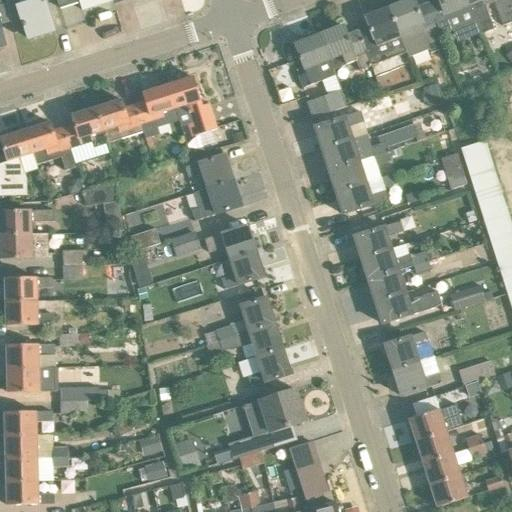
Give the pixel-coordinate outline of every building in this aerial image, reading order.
[(0,0),(0,47),(6,46),(0,22),(0,16),(10,14),(7,1),(6,0),(0,0)] [(54,32),(44,0),(32,0),(34,3),(19,8),(16,0),(12,0),(7,1),(10,14),(15,34),(26,31),(28,40),(54,32)] [(56,0),(60,10),(79,4),(82,12),(113,3),(111,0),(56,0)] [(417,8),(414,0),(390,10),(404,46),(424,39),(430,52),(445,47),(441,35),(429,4),(417,8)] [(476,22),(467,0),(438,0),(429,4),(441,35),(476,22)] [(467,0),(476,22),(481,35),(504,26),(499,14),(511,10),(511,9),(508,0),(467,0)] [(390,10),(366,19),(369,26),(358,30),(369,59),(404,46),(390,10)] [(344,28),(320,37),(334,71),(356,62),(360,72),(372,68),(369,59),(358,30),(347,35),(344,28)] [(303,89),(322,82),(336,76),(334,71),(320,37),(295,47),(305,72),(297,75),(303,89)] [(193,78),(168,86),(175,109),(179,121),(181,124),(186,123),(189,134),(194,132),(200,150),(217,145),(215,137),(219,135),(210,105),(202,107),(193,78)] [(444,103),(438,84),(423,89),(429,108),(444,103)] [(135,105),(144,133),(146,140),(159,136),(157,128),(179,121),(175,109),(168,86),(144,94),(146,102),(135,105)] [(342,92),(308,103),(313,119),(348,108),(342,92)] [(97,109),(108,144),(144,133),(135,105),(124,109),(122,101),(97,109)] [(108,144),(97,109),(72,117),(75,125),(65,128),(72,151),(92,144),(94,149),(108,144)] [(316,127),(323,150),(354,139),(350,127),(365,123),(362,113),(316,127)] [(26,132),(32,152),(36,166),(60,159),(64,172),(77,168),(72,151),(65,128),(53,131),(51,124),(26,132)] [(380,145),(372,148),(375,157),(389,153),(388,148),(412,140),(408,128),(378,138),(380,145)] [(32,152),(26,132),(1,139),(8,163),(0,165),(0,196),(27,196),(27,180),(19,156),(32,152)] [(242,133),(232,136),(234,144),(244,141),(242,133)] [(361,162),(375,157),(372,148),(368,135),(354,139),(323,150),(330,171),(361,162)] [(489,152),(485,141),(461,149),(464,160),(489,152)] [(399,149),(389,153),(392,160),(402,156),(399,149)] [(492,163),(489,152),(464,160),(468,170),(492,163)] [(392,162),(389,153),(375,157),(377,167),(392,162)] [(457,155),(455,156),(439,161),(448,191),(449,192),(466,186),(457,155)] [(207,191),(234,182),(225,156),(185,169),(188,179),(201,175),(207,191)] [(156,167),(166,164),(163,158),(154,161),(156,167)] [(361,162),(330,171),(336,192),(368,182),(361,162)] [(496,173),(492,163),(468,170),(471,181),(496,173)] [(128,167),(118,167),(119,176),(128,175),(128,167)] [(499,184),(496,173),(471,181),(475,192),(499,184)] [(382,178),(368,182),(336,192),(344,216),(389,201),(382,178)] [(68,188),(70,195),(82,192),(78,180),(71,182),(68,188)] [(195,222),(212,217),(242,207),(234,182),(207,191),(194,195),(199,210),(192,212),(195,222)] [(83,192),(86,207),(115,203),(111,184),(83,192)] [(503,195),(499,184),(475,192),(478,203),(503,195)] [(506,206),(503,195),(478,203),(482,214),(506,206)] [(510,217),(506,206),(482,214),(485,224),(510,217)] [(55,211),(0,212),(0,227),(0,236),(33,235),(33,223),(55,222),(55,211)] [(474,212),(466,214),(469,224),(477,222),(474,212)] [(511,227),(511,224),(510,217),(485,224),(488,235),(511,227)] [(400,223),(386,227),(355,237),(362,259),(393,249),(390,238),(404,233),(400,223)] [(256,252),(248,226),(204,240),(209,254),(225,248),(229,261),(256,252)] [(492,246),(511,239),(511,227),(488,235),(492,246)] [(155,229),(127,239),(132,253),(161,245),(155,229)] [(201,250),(196,232),(195,232),(171,240),(176,258),(201,250)] [(1,260),(48,259),(48,235),(33,235),(0,236),(1,260)] [(511,251),(511,239),(492,246),(495,257),(511,251)] [(369,281),(400,271),(414,267),(429,262),(425,252),(397,261),(393,249),(362,259),(369,281)] [(87,251),(63,252),(63,268),(83,267),(87,267),(87,251)] [(142,251),(130,255),(128,255),(139,289),(153,284),(142,251)] [(511,263),(511,251),(495,257),(499,268),(511,263)] [(264,278),(256,252),(229,261),(234,276),(221,279),(225,291),(264,278)] [(414,267),(417,277),(432,272),(429,262),(414,267)] [(511,275),(511,263),(499,268),(502,279),(511,275)] [(83,281),(83,267),(63,268),(64,281),(83,281)] [(400,271),(369,281),(376,303),(407,293),(400,271)] [(506,289),(511,287),(511,275),(502,279),(506,289)] [(6,279),(6,303),(39,303),(38,290),(54,289),(54,279),(6,279)] [(476,306),(476,305),(490,301),(485,284),(450,296),(455,313),(476,306)] [(137,290),(140,300),(148,298),(145,288),(137,290)] [(407,293),(376,303),(383,325),(434,309),(442,305),(438,292),(414,299),(415,302),(411,303),(407,293)] [(275,324),(267,298),(239,307),(244,322),(216,331),(219,341),(275,324)] [(6,326),(54,326),(54,315),(38,315),(39,303),(6,303),(6,326)] [(283,349),(275,324),(219,341),(223,352),(251,344),(256,358),(283,349)] [(429,343),(425,333),(386,345),(394,371),(420,362),(416,347),(429,343)] [(88,334),(80,335),(80,345),(89,345),(88,334)] [(80,345),(80,335),(64,335),(59,335),(59,348),(80,347),(80,345)] [(209,356),(223,352),(219,341),(208,345),(206,346),(209,356)] [(8,370),(37,369),(37,357),(55,357),(55,345),(7,347),(8,370)] [(248,377),(251,388),(291,375),(283,349),(256,358),(248,361),(252,376),(248,377)] [(420,362),(394,371),(402,397),(442,385),(438,375),(440,374),(435,357),(420,362)] [(464,387),(496,377),(495,375),(493,367),(491,361),(459,372),(464,387)] [(8,370),(8,394),(59,392),(58,369),(37,369),(8,370)] [(511,382),(509,374),(498,377),(501,385),(511,382)] [(469,399),(482,395),(478,383),(465,387),(469,399)] [(168,388),(159,390),(161,401),(170,400),(168,388)] [(308,423),(297,388),(242,405),(253,437),(228,445),(233,461),(275,448),(270,435),(308,423)] [(60,389),(60,403),(88,402),(108,402),(108,392),(99,392),(99,389),(60,389)] [(88,415),(88,402),(60,403),(61,415),(88,415)] [(456,405),(409,420),(416,442),(448,432),(463,427),(456,405)] [(53,412),(5,414),(6,438),(38,437),(38,424),(53,423),(53,412)] [(490,419),(496,440),(504,438),(503,436),(497,415),(490,417),(490,419)] [(448,432),(416,442),(423,464),(455,454),(448,432)] [(504,438),(511,464),(511,433),(503,436),(504,438)] [(465,439),(468,449),(483,445),(480,435),(465,439)] [(38,437),(6,438),(6,460),(39,460),(38,437)] [(162,452),(158,437),(140,442),(144,457),(162,452)] [(174,446),(181,473),(202,467),(193,440),(174,446)] [(329,492),(313,442),(289,450),(295,467),(302,489),(309,510),(311,509),(311,511),(337,511),(335,503),(325,505),(322,495),(329,492)] [(472,459),(486,455),(483,445),(468,449),(472,459)] [(53,458),(69,458),(69,448),(53,449),(53,458)] [(240,459),(242,466),(243,471),(264,464),(262,452),(240,459)] [(430,485),(462,475),(455,454),(423,464),(430,485)] [(69,458),(53,458),(54,468),(69,468),(69,458)] [(6,460),(7,482),(40,482),(39,460),(6,460)] [(146,468),(146,469),(149,480),(149,481),(166,477),(163,463),(146,468)] [(290,492),(302,489),(295,467),(283,471),(290,492)] [(430,485),(438,509),(469,499),(462,475),(430,485)] [(485,482),(489,492),(489,493),(504,488),(501,477),(485,482)] [(7,506),(55,505),(55,494),(40,495),(40,482),(7,482),(7,506)] [(181,484),(170,487),(173,501),(184,498),(181,484)] [(227,504),(239,501),(238,497),(238,496),(237,490),(236,485),(224,488),(227,504)] [(248,494),(252,511),(275,511),(274,505),(260,508),(256,492),(248,494)] [(252,511),(248,494),(238,496),(238,497),(239,501),(240,511),(252,511)] [(274,505),(275,511),(299,511),(297,500),(274,505)]
